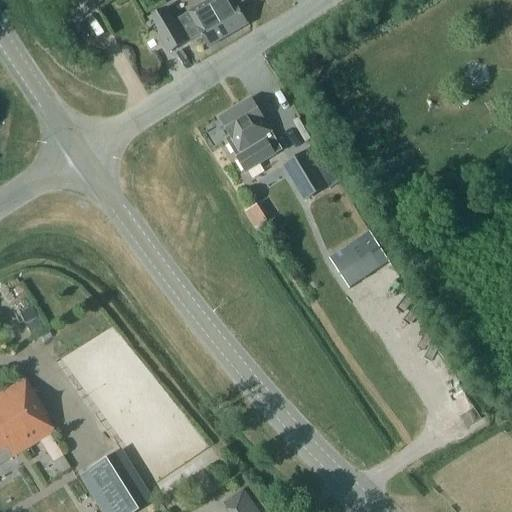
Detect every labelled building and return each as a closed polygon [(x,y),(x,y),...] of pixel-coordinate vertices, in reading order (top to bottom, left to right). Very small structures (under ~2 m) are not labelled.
[(215,0),(209,4),(228,37),(247,26),(236,7),(247,0),(215,0)] [(166,9),(149,19),(169,54),(186,44),(201,35),(208,48),(228,37),(209,4),(175,24),(166,9)] [(221,119),(231,137),(226,141),(236,158),(235,159),(245,175),(282,153),(264,123),(251,101),(221,119)] [(330,188),(308,151),(282,166),(304,203),(330,188)] [(260,203),(247,211),(253,221),(266,213),(260,203)] [(332,265),(349,290),(381,269),(363,244),(332,265)] [(0,395),(0,465),(53,434),(44,420),(47,418),(25,381),(0,395)] [(223,505),(226,510),(225,510),(226,511),(256,511),(243,491),(223,505)]
